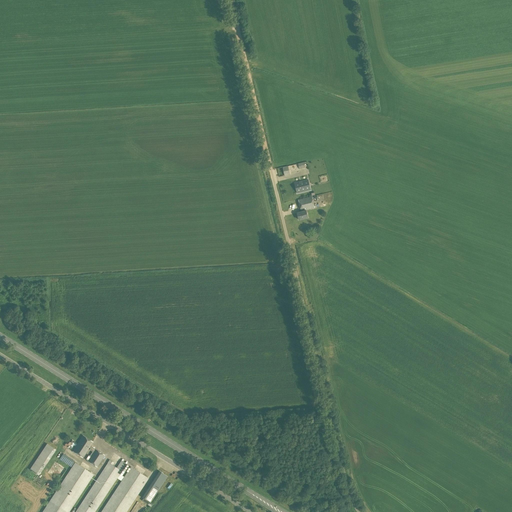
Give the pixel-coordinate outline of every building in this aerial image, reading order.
[(332,178),(316,181),(319,194),(335,191),(332,178)] [(297,194),(311,190),(308,179),(294,183),(297,194)] [(302,212),(297,213),(299,220),(308,218),(306,211),(306,210),(315,208),(312,197),(302,199),(298,200),(301,209),(302,212)] [(104,455),(90,446),(93,442),(83,435),(73,451),(82,457),(89,447),(90,448),(89,450),(93,452),(90,457),(88,456),(86,459),(88,461),(97,467),(104,455)] [(39,475),(56,450),(47,444),(30,469),(39,475)] [(71,467),(75,461),(63,454),(59,459),(71,467)] [(108,463),(75,511),(93,511),(117,478),(122,481),(101,511),(125,511),(148,479),(148,478),(131,467),(124,477),(119,474),(126,464),(121,461),(116,468),(112,465),(114,463),(109,460),(107,463),(108,463)] [(42,511),(68,511),(93,475),(75,463),(50,501),(50,500),(42,511)] [(56,476),(62,472),(56,463),(49,467),(56,476)] [(150,502),(167,476),(159,471),(150,485),(142,496),(150,502)]
